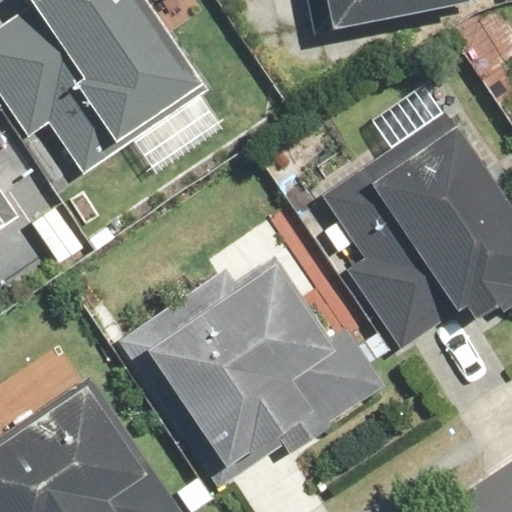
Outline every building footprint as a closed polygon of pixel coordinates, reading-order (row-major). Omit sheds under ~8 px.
[(0,0),(0,105),(52,181),(124,133),(147,166),(213,121),(190,87),(196,82),(140,0),(0,0)] [(313,0),(318,30),(482,2),(482,0),(313,0)] [(511,297),(511,236),(430,117),(395,66),(343,100),(379,153),(292,211),(393,361),(444,327),(451,339),(511,297)] [(0,217),(12,209),(0,191),(0,217)] [(322,336),(258,245),(115,341),(218,491),(368,389),(329,331),(322,336)] [(177,511),(84,376),(64,346),(0,389),(0,511),(177,511)]
